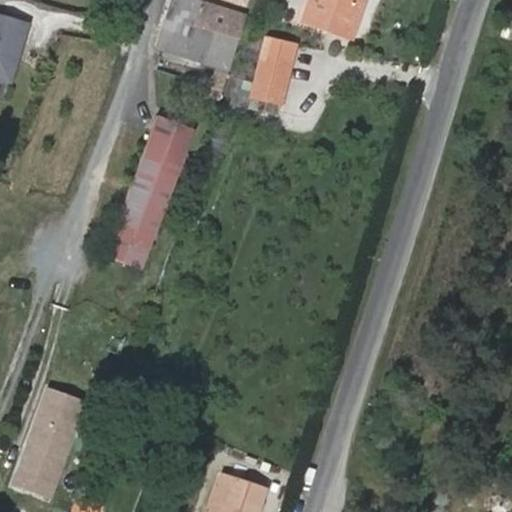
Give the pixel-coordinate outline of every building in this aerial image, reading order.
[(218,93),(243,14),(199,0),(169,0),(154,47),(162,48),(156,69),(209,85),(208,89),(218,93)] [(310,0),(303,21),(349,36),(361,0),(310,0)] [(28,25),(0,16),(0,79),(11,83),(28,25)] [(265,39),(253,96),(281,102),(294,46),(265,39)] [(193,129),(157,116),(103,256),(139,270),(193,129)] [(85,403),(49,389),(12,486),(49,501),(85,403)] [(209,511),(222,511),(233,479),(222,475),(209,511)] [(233,479),(222,511),(256,511),(264,489),(233,479)] [(98,511),(101,507),(77,499),(72,511),(98,511)]
